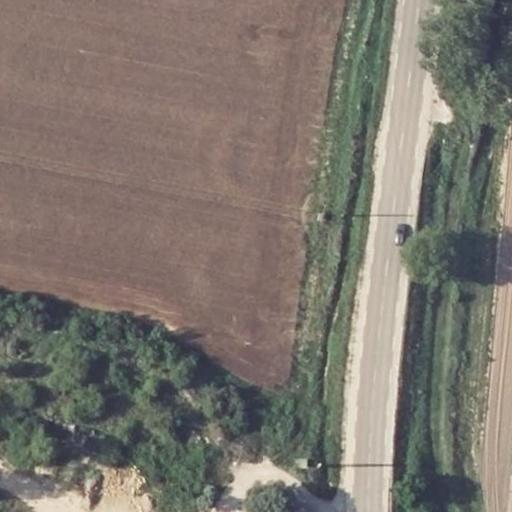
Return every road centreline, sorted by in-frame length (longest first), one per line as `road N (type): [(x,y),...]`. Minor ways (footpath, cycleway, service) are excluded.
road 1 (tertiary): [(422,0),(375,378),(370,511)]
road 2 (track): [(408,112),(455,130),(460,159),(434,410),(438,471),(454,511)]
road 3 (track): [(319,511),(287,483),(261,474),(244,479),(226,511)]
